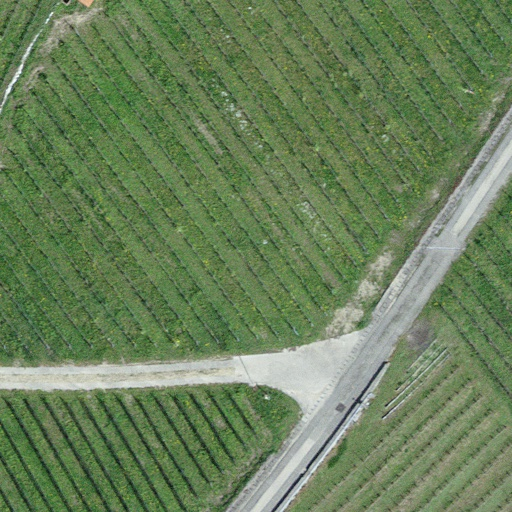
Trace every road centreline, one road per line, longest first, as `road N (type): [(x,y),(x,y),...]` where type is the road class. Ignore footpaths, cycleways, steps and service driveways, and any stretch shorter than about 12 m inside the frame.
road 1 (track): [(223,511),(341,368),(511,130)]
road 2 (track): [(0,375),(341,368)]
